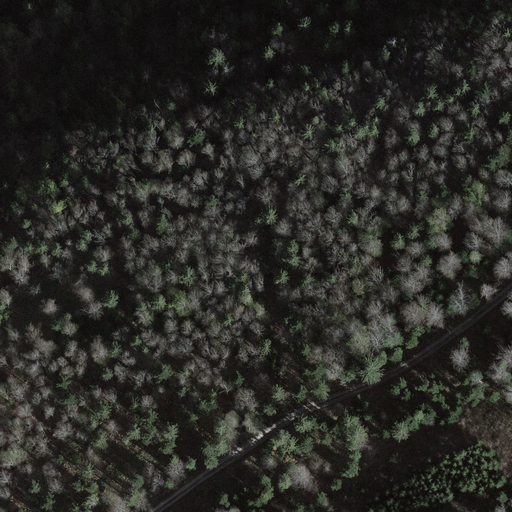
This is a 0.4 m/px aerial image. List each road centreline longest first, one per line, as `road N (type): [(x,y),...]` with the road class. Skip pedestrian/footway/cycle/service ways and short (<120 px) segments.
road 1 (track): [(0,304),(511,86)]
road 2 (track): [(511,288),(416,359),(308,408),(153,511)]
